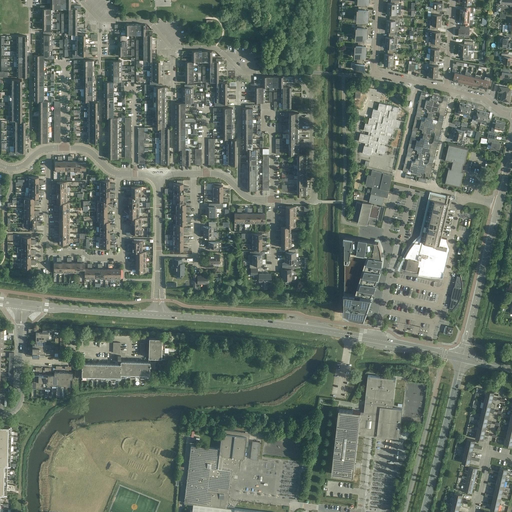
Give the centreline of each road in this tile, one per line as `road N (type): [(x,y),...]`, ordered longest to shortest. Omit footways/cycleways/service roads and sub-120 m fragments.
road 1 (tertiary): [(375,339),(158,314)]
road 2 (unclassified): [(461,358),(498,204)]
road 3 (tertiary): [(423,511),(461,358)]
road 4 (residential): [(272,200),(313,201),(310,94)]
road 5 (residential): [(158,314),(158,174)]
road 6 (tertiary): [(158,314),(21,304)]
road 7 (residential): [(19,359),(62,360),(71,349),(107,348),(113,338),(127,339),(129,353)]
